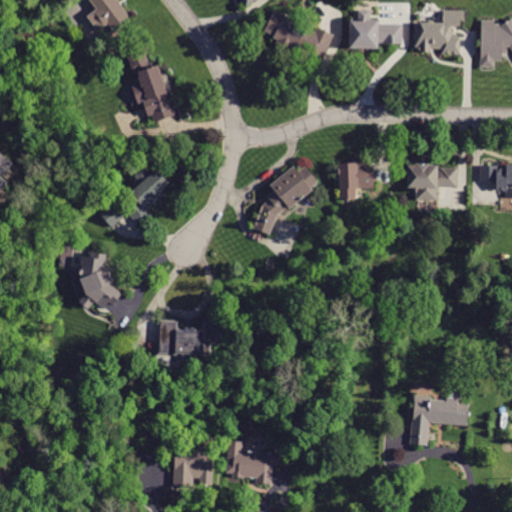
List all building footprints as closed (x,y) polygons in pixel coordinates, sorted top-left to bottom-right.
[(117,0),(130,16),(112,30),(108,24),(100,30),(96,24),(93,25),(87,16),(97,9),(90,0),(117,0)] [(257,0),(247,8),(241,0),(257,0)] [(320,28),(334,35),(320,64),(302,56),(304,53),(292,47),(290,51),(276,44),(278,39),(263,31),(274,9),(316,31),(318,27),(320,28)] [(379,20),(380,20),(380,24),(403,24),(403,44),(380,44),(380,49),(350,49),(350,20),(359,20),(359,10),(370,10),(370,20),(379,20)] [(446,11),(465,11),(465,20),(461,19),(461,26),(453,26),(453,36),(461,36),(460,54),(442,54),(442,49),(432,49),(432,53),(418,53),(419,49),(415,49),(416,22),(442,22),(442,11),(446,11)] [(507,53),(502,53),(502,61),(481,60),(481,21),(496,21),(496,30),(500,30),(498,27),(511,19),(511,50),(510,47),(507,47),(507,53)] [(144,107),(143,102),(137,104),(132,87),(140,84),(135,70),(133,71),(128,56),(145,50),(151,68),(157,66),(168,99),(171,98),(176,115),(154,122),(152,116),(148,118),(144,107)] [(0,153),(13,164),(2,179),(7,183),(0,192),(0,153)] [(374,184),(375,189),(355,190),(356,199),(340,200),(337,164),(373,161),(374,184)] [(438,198),(438,202),(415,201),(416,189),(407,189),(408,164),(439,165),(439,168),(458,169),(458,188),(438,188),(438,198)] [(296,204),(290,209),(288,207),(277,216),(270,235),(254,229),(263,205),(270,200),(267,197),(275,191),(271,186),(295,166),(299,170),(305,165),(319,182),(311,188),(313,190),(296,204)] [(511,199),(505,199),(505,192),(497,192),(497,182),(480,182),(480,165),(511,165),(511,199)] [(137,224),(127,212),(138,202),(130,194),(141,184),(134,176),(144,167),(151,175),(157,169),(170,183),(162,191),(165,195),(149,209),(151,212),(137,224)] [(112,228),(99,213),(112,203),(125,217),(112,228)] [(89,252),(108,254),(106,269),(110,268),(115,284),(112,285),(123,293),(113,306),(109,303),(103,310),(93,302),(94,300),(85,293),(80,279),(84,256),(88,256),(89,252)] [(222,322),(221,346),(212,346),(212,359),(196,358),(196,362),(180,361),(180,356),(157,355),(158,319),(222,322)] [(411,429),(414,396),(430,398),(430,400),(446,401),(447,393),(460,395),(459,404),(469,405),(467,426),(430,422),(427,445),(410,444),(411,429)] [(271,485),(256,484),(256,479),(233,476),(233,473),(227,473),(229,441),(244,442),(243,451),(280,454),(279,465),(273,465),(271,485)] [(213,446),(212,485),(200,485),(200,479),(194,478),(194,487),(174,487),(175,445),(213,446)]
